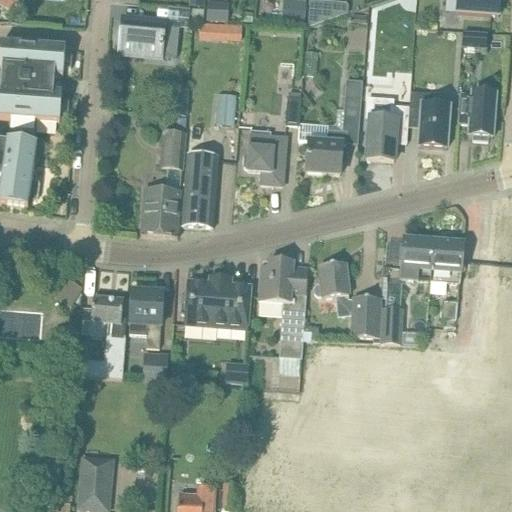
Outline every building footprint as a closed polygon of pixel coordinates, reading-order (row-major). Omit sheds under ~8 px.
[(0,6),(17,15),(24,1),(22,0),(1,0),(0,2),(0,6)] [(188,0),(188,7),(203,8),(203,0),(188,0)] [(457,0),(457,15),(498,19),(499,0),(457,0)] [(283,2),(282,22),(303,24),(305,3),(283,2)] [(207,6),(206,24),(228,25),(229,14),(221,14),(221,7),(207,6)] [(350,24),(366,25),(366,17),(350,16),(350,24)] [(121,45),(120,49),(134,50),(133,54),(160,57),(159,60),(161,60),(161,57),(177,59),(179,30),(166,29),(164,29),(164,24),(123,20),(120,45),(121,45)] [(349,25),(347,67),(366,68),(367,26),(349,25)] [(200,26),(199,41),(217,43),(240,44),(241,29),(200,26)] [(486,48),(487,36),(462,34),(461,46),(486,48)] [(0,120),(10,121),(9,131),(35,135),(36,123),(60,124),(60,121),(67,122),(68,104),(61,104),(62,94),(53,94),(54,78),(63,79),(64,70),(71,70),(72,52),(65,52),(65,49),(1,44),(0,56),(0,120)] [(360,122),(362,91),(363,83),(346,81),(345,90),(343,121),(360,122)] [(187,92),(168,91),(166,117),(185,118),(187,92)] [(434,96),(411,94),(408,124),(420,125),(419,149),(446,151),(450,110),(433,108),(434,96)] [(299,130),(299,126),(301,102),(301,95),(289,95),(289,101),(287,101),(285,129),(298,130),(299,130)] [(492,140),(496,97),(472,95),(472,96),(460,95),(457,126),(469,127),(469,138),(473,138),(472,143),(488,144),(488,139),(492,140)] [(233,128),(236,98),(218,96),(216,127),(233,128)] [(407,137),(408,117),(409,109),(384,107),(383,121),(370,120),(367,161),(393,164),(396,136),(407,137)] [(327,128),(299,126),(299,130),(298,130),(298,142),(308,143),(306,174),(340,177),(342,147),(346,147),(347,134),(327,132),(327,128)] [(0,206),(28,211),(29,202),(36,203),(39,185),(32,184),(37,147),(34,147),(35,135),(9,131),(7,143),(0,141),(0,206)] [(244,169),(247,172),(247,173),(260,174),(259,186),(282,188),(284,168),(286,140),(269,139),(270,135),(251,133),(250,149),(249,149),(249,153),(249,157),(245,159),(244,169)] [(184,134),(163,134),(162,134),(159,171),(181,173),(184,134)] [(212,230),(214,210),(217,162),(187,160),(182,228),(212,230)] [(177,241),(179,221),(181,193),(144,190),(141,238),(177,241)] [(418,282),(432,284),(435,244),(404,241),(401,281),(401,284),(412,285),(418,286),(418,282)] [(463,246),(435,244),(432,284),(460,286),(463,246)] [(301,362),(302,343),(306,297),(307,291),(308,271),(293,270),(293,264),(268,262),(268,269),(261,269),(260,289),(259,304),(283,306),(279,344),(285,344),(284,360),(278,359),(278,360),(301,362)] [(349,303),(347,286),(345,266),(319,269),(321,288),(315,288),(313,291),(314,299),(316,300),(322,300),(322,301),(336,299),(337,312),(338,321),(351,319),(350,340),(379,341),(381,302),(352,300),(352,303),(349,303)] [(70,310),(82,289),(66,279),(53,300),(70,310)] [(180,315),(185,318),(184,328),(247,333),(249,308),(251,288),(231,287),(232,281),(209,279),(209,285),(187,283),(186,303),(186,305),(181,306),(180,315)] [(159,351),(163,296),(132,294),(129,337),(147,338),(146,351),(159,351)] [(91,324),(111,327),(110,335),(104,339),(103,363),(78,362),(77,377),(121,381),(124,340),(126,321),(122,321),(123,302),(93,299),(91,324)] [(453,333),(454,322),(456,323),(457,305),(444,303),(443,321),(447,322),(446,333),(453,333)] [(380,347),(401,348),(403,312),(382,311),(380,347)] [(166,385),(167,359),(159,358),(145,357),(143,383),(159,384),(166,385)] [(226,366),(225,386),(247,388),(249,368),(226,366)] [(80,457),(75,511),(81,511),(108,511),(113,460),(80,457)] [(238,511),(240,488),(223,487),(223,493),(215,493),(215,491),(197,489),(197,499),(178,498),(177,511),(238,511)]
